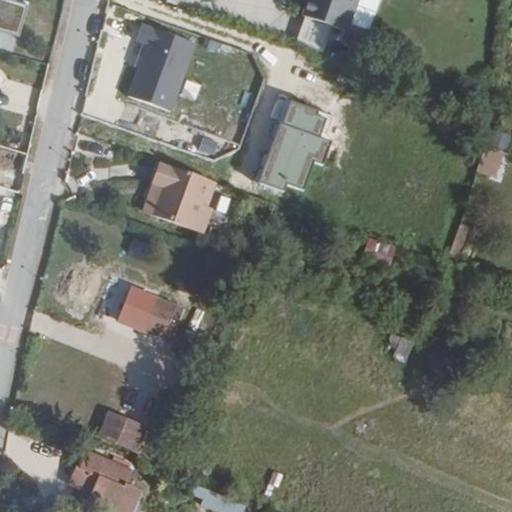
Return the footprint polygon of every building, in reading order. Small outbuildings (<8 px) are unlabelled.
[(0,0),(0,28),(17,34),(26,2),(17,0),(0,0)] [(348,0),(302,0),(301,6),(341,20),(348,0)] [(359,0),(352,26),(371,31),(379,0),(359,0)] [(179,115),(201,45),(146,27),(141,44),(153,48),(136,101),(179,115)] [(485,145),(477,175),(500,181),(508,151),(485,145)] [(145,184),(140,198),(191,216),(195,206),(190,204),(197,179),(145,161),(138,181),(145,184)] [(145,184),(138,181),(132,196),(140,198),(145,184)] [(140,198),(132,196),(127,209),(135,211),(140,198)] [(214,215),(228,218),(233,201),(219,197),(214,215)] [(140,198),(135,211),(186,229),(191,216),(140,198)] [(458,237),(450,263),(467,269),(475,242),(458,237)] [(174,309),(148,298),(135,330),(160,341),(174,309)] [(389,334),(385,357),(409,362),(413,339),(389,334)] [(97,405),(87,429),(130,447),(139,423),(97,405)] [(139,451),(149,428),(139,423),(130,447),(139,451)] [(119,468),(74,450),(60,482),(71,487),(70,491),(78,494),(81,491),(105,501),(119,468)] [(214,494),(184,482),(180,492),(193,497),(191,504),(208,510),(214,494)]
